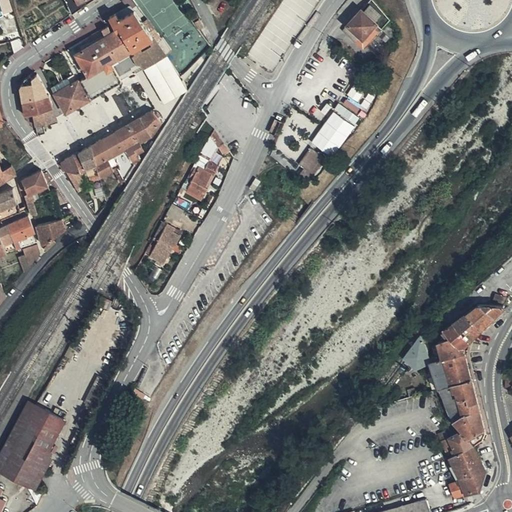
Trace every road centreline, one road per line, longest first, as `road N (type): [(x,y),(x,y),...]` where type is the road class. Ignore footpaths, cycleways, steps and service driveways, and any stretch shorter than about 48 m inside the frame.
road 1 (primary): [(431,29),(424,71),(405,103),(243,297),(168,409),(117,511)]
road 2 (primary): [(129,511),(176,416),(255,303),(471,46)]
road 3 (tertiary): [(92,221),(9,101),(9,82),(110,0)]
road 4 (tertiary): [(277,100),(175,294),(150,319)]
road 5 (tertiary): [(146,511),(99,483),(89,454),(150,319)]
road 6 (residential): [(92,221),(0,317)]
road 7 (residential): [(277,100),(234,62),(197,0)]
road 8 (tertiary): [(511,329),(491,385),(505,451)]
